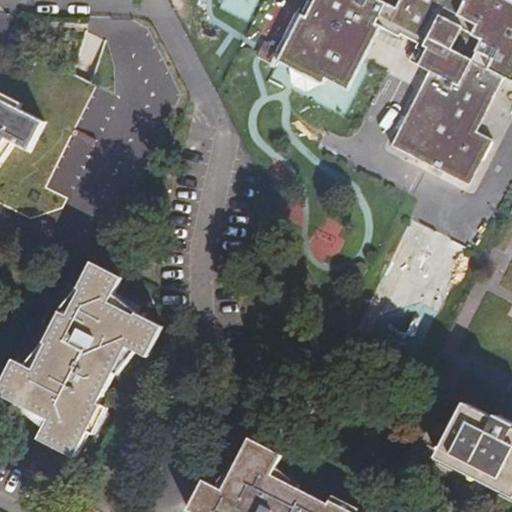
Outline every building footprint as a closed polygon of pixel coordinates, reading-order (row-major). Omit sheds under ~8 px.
[(312,0),(312,1),(316,3),(308,22),(303,20),(283,66),(329,84),(332,79),(349,88),(360,66),(356,64),(359,57),(368,61),(384,28),(403,40),(405,37),(431,52),(422,70),(433,75),(394,150),(471,192),(493,147),(478,139),(505,85),(511,88),(511,0),(469,0),(469,1),(467,0),(312,0)] [(0,163),(4,166),(20,141),(36,148),(49,119),(0,94),(0,163)] [(112,301),(123,279),(94,263),(81,288),(82,291),(69,315),(63,312),(47,342),(47,347),(35,370),(17,362),(0,394),(51,422),(43,439),(78,458),(104,406),(101,403),(130,348),(150,357),(166,327),(141,314),(138,314),(112,301)] [(511,420),(504,416),(500,420),(470,404),(441,458),(447,461),(497,487),(511,495),(511,420)] [(351,511),(334,502),(331,505),(274,474),(284,457),(251,439),(224,491),(207,483),(191,511),(192,511),(351,511)]
